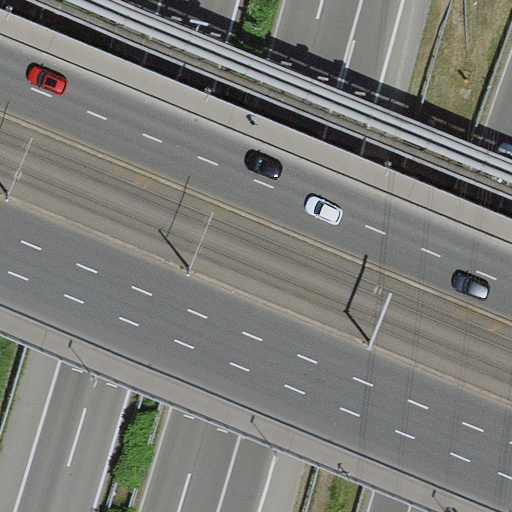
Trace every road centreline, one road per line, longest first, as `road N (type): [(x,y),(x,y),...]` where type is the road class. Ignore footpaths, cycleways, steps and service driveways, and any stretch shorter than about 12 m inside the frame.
road 1 (primary): [(0,249),(511,460)]
road 2 (primary): [(511,285),(0,75)]
road 3 (motorway): [(200,0),(54,511)]
road 4 (motorway): [(178,511),(322,0)]
road 5 (motorway): [(389,511),(511,113)]
